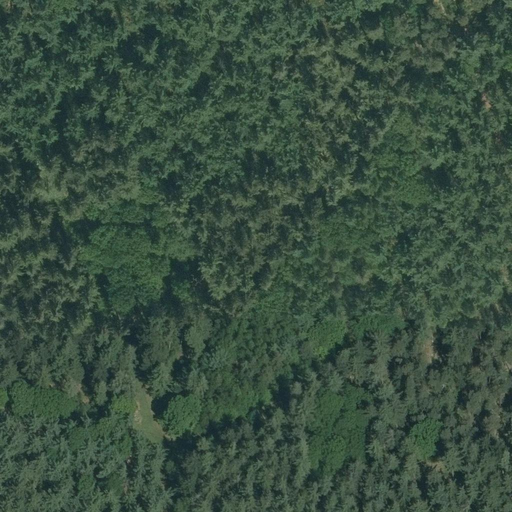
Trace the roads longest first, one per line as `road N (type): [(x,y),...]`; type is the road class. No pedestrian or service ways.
road 1 (track): [(511,287),(194,445),(172,448),(159,432),(0,430)]
road 2 (track): [(0,110),(121,237),(154,353),(194,445)]
road 3 (track): [(384,344),(430,511)]
road 4 (track): [(187,430),(262,314)]
